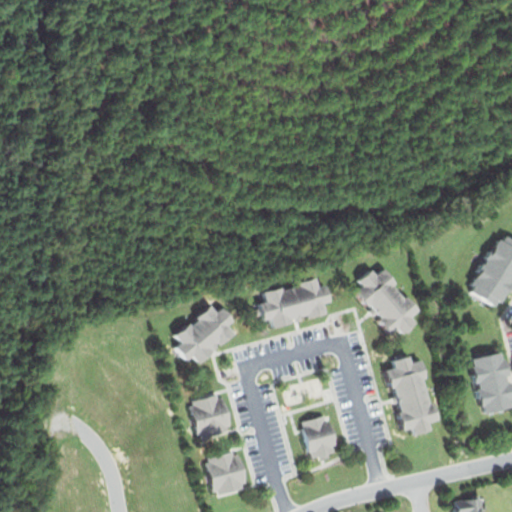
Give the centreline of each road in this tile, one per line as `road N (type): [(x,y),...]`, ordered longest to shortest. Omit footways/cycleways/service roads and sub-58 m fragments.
road 1 (residential): [(377,489),(339,343),(245,369),(287,511)]
road 2 (residential): [(303,511),(511,457)]
